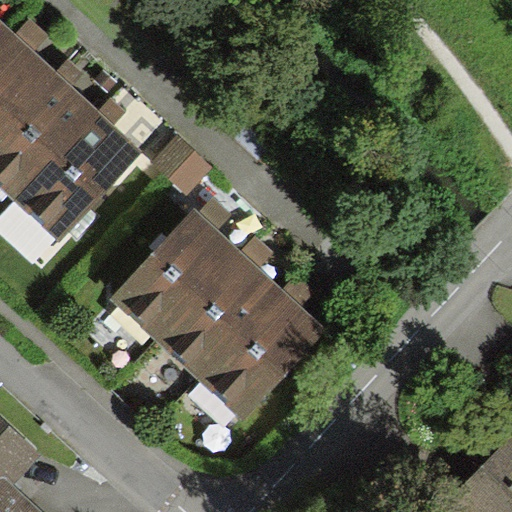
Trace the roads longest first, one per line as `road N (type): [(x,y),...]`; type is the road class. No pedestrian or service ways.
road 1 (residential): [(231,511),(511,249)]
road 2 (residential): [(183,511),(0,345)]
